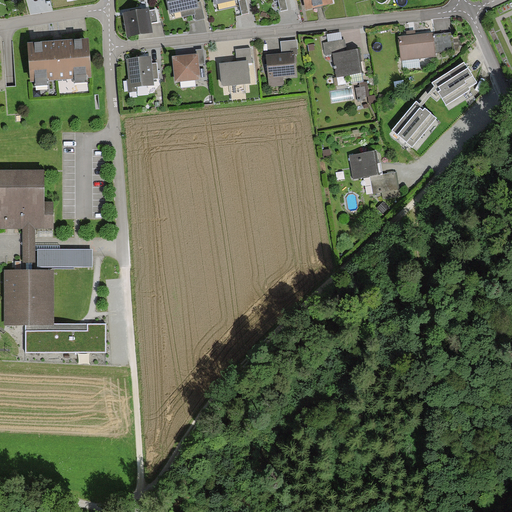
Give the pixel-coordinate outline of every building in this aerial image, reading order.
[(196,0),(166,0),(170,14),(180,12),(181,18),(193,16),(194,21),(201,19),(196,0)] [(283,0),(277,0),(280,12),(286,11),(283,0)] [(304,0),(306,10),(334,4),(333,0),(304,0)] [(245,1),(239,2),(241,16),(248,14),(245,1)] [(154,11),(147,12),(149,24),(156,23),(154,11)] [(147,12),(123,16),(127,38),(150,34),(149,24),(147,12)] [(407,36),(400,37),(401,59),(434,57),(433,53),(432,34),(415,35),(415,31),(407,31),(407,36)] [(341,32),(328,34),(329,42),(324,43),(326,54),(333,53),(348,51),(346,39),(342,39),(341,32)] [(453,33),(432,34),(433,53),(454,52),(454,48),(463,47),(462,36),(453,37),(453,33)] [(89,41),(29,45),(32,82),(38,81),(38,87),(48,86),(48,81),(75,79),(76,85),(87,84),(87,78),(91,78),(89,41)] [(281,43),(281,56),(290,55),(290,50),(296,50),(295,42),(281,43)] [(235,65),(248,64),(251,64),(250,49),(234,50),(235,65)] [(358,49),(348,51),(333,53),(337,77),(362,73),(358,49)] [(204,51),(195,52),(196,57),(196,66),(205,65),(204,51)] [(281,56),(267,56),(268,87),(282,86),(282,77),(293,77),(293,55),(290,55),(281,56)] [(196,66),(196,57),(173,59),(175,82),(198,81),(196,66)] [(149,59),(128,61),(129,80),(127,81),(127,92),(134,92),(134,87),(150,86),(150,80),(149,65),(149,59)] [(477,84),(464,63),(432,84),(447,107),(470,91),(469,90),(477,84)] [(235,65),(220,66),(222,87),(250,85),(248,64),(235,65)] [(360,87),(356,88),(358,102),(366,101),(366,97),(368,97),(370,96),(368,81),(359,82),(360,87)] [(370,96),(368,97),(369,104),(377,103),(375,96),(370,96)] [(438,120),(416,102),(392,131),(413,149),(438,120)] [(373,153),(350,157),(354,180),(371,177),(377,176),(373,153)] [(46,171),(0,171),(0,230),(22,230),(35,230),(53,230),(52,201),(46,201),(46,171)] [(395,173),(377,176),(371,177),(374,193),(381,192),(382,196),(396,194),(395,190),(398,190),(395,173)] [(386,209),(381,204),(375,210),(379,215),(386,209)] [(35,230),(22,230),(22,246),(23,271),(35,271),(35,246),(35,230)] [(40,265),(93,265),(93,250),(40,249),(40,265)] [(23,271),(2,271),(2,327),(54,327),(54,271),(35,271),(23,271)] [(88,332),(26,332),(26,353),(106,353),(105,326),(88,326),(88,332)]
